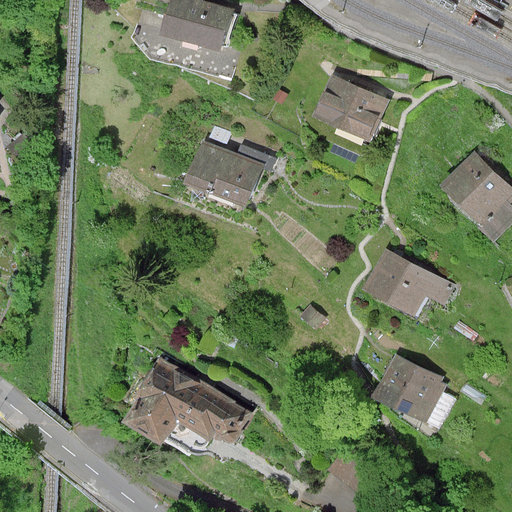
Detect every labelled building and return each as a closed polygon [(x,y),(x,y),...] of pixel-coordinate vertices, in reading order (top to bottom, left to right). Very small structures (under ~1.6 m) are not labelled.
[(236,8),(203,0),(176,0),(169,29),(226,44),(236,8)] [(390,97),(337,75),(321,112),(374,134),(390,97)] [(267,163),(208,143),(193,185),(253,205),(267,163)] [(511,181),(483,151),(451,182),(502,234),(511,223),(511,201),(511,200),(511,199),(511,181)] [(457,283),(391,248),(370,288),(420,314),(430,295),(447,304),(457,283)] [(312,306),(305,315),(321,327),(328,317),(312,306)] [(445,376),(400,357),(383,399),(434,420),(448,388),(441,384),(445,376)] [(134,415),(173,437),(184,418),(217,437),(222,429),(235,437),(252,408),(167,359),(134,415)]
